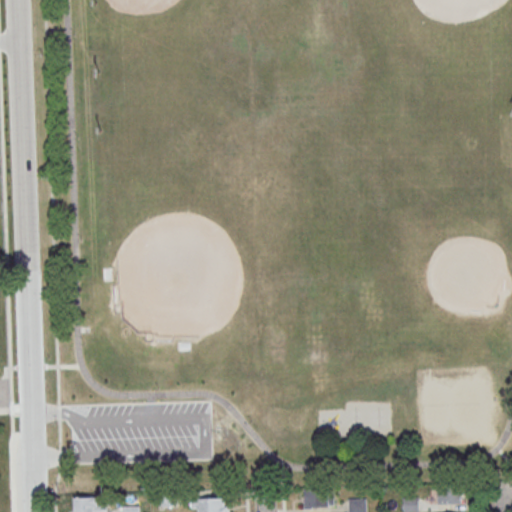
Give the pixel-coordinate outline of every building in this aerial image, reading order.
[(438,503),(463,503),(463,482),(438,482),(438,503)] [(304,488),(304,507),(334,507),(334,488),(304,488)] [(75,511),(75,499),(94,498),(94,511),(75,511)] [(228,511),(228,498),(192,498),(192,507),(195,507),(195,511),(228,511)] [(418,498),(404,498),(404,511),(418,511),(418,498)]
